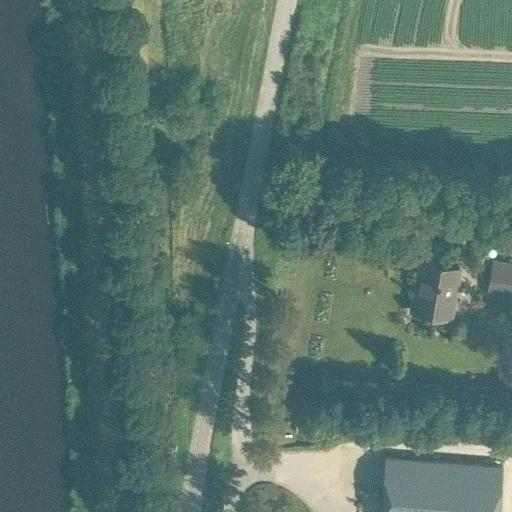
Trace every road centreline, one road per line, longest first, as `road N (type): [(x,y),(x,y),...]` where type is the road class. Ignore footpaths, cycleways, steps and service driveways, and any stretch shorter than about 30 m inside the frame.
road 1 (track): [(89,0),(129,511)]
road 2 (unclassified): [(238,275),(290,0)]
road 3 (unclassified): [(194,511),(238,275)]
road 4 (unclassified): [(230,511),(250,306),(238,275)]
